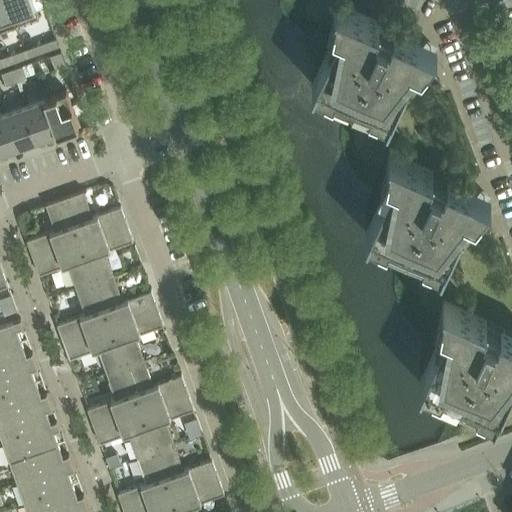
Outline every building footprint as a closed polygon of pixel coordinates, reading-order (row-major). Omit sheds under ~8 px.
[(0,0),(0,30),(16,25),(7,0),(0,0)] [(40,16),(33,0),(7,0),(16,25),(40,16)] [(411,83),(438,49),(336,1),(328,44),(331,46),(312,85),(388,121),(407,81),(411,83)] [(28,56),(59,44),(57,37),(25,48),(28,56)] [(5,64),(28,56),(25,48),(2,56),(5,64)] [(66,62),(61,50),(51,54),(55,66),(66,62)] [(27,76),(23,64),(12,68),(17,80),(27,76)] [(17,80),(12,68),(2,71),(6,84),(17,80)] [(79,123),(67,89),(46,96),(58,131),(79,123)] [(58,131),(46,96),(25,104),(38,138),(58,131)] [(38,138),(25,104),(5,111),(17,146),(38,138)] [(0,151),(17,146),(5,111),(0,112),(0,151)] [(464,232),(491,198),(433,171),(390,150),(380,192),(385,195),(366,235),(442,270),(461,230),(464,232)] [(81,238),(128,221),(121,204),(93,214),(84,189),(65,195),(81,238)] [(81,238),(65,195),(46,202),(56,228),(27,238),(33,255),(81,238)] [(115,274),(106,249),(134,238),(128,221),(81,238),(96,280),(115,274)] [(96,280),(81,238),(33,255),(40,272),(68,262),(77,287),(96,280)] [(0,286),(9,284),(2,266),(0,267),(0,286)] [(111,323),(158,306),(152,288),(123,298),(115,274),(96,280),(111,323)] [(111,323),(96,280),(77,287),(86,312),(58,322),(64,339),(111,323)] [(511,331),(444,300),(435,342),(439,344),(420,384),(496,419),(511,384),(511,331)] [(145,358),(136,333),(164,323),(158,306),(111,323),(126,365),(145,358)] [(0,349),(22,342),(18,329),(24,327),(21,318),(0,325),(0,349)] [(126,365),(111,323),(64,339),(70,357),(98,347),(107,371),(126,365)] [(0,372),(36,360),(33,352),(27,355),(22,342),(0,349),(0,372)] [(188,390),(182,372),(154,383),(145,358),(126,365),(141,407),(188,390)] [(0,395),(37,382),(32,369),(38,367),(36,360),(0,372),(0,395)] [(141,407),(126,365),(107,371),(116,396),(88,406),(94,424),(141,407)] [(0,418),(51,400),(48,393),(42,395),(37,382),(0,395),(0,418)] [(166,417),(194,407),(188,390),(141,407),(156,449),(175,442),(166,417)] [(0,432),(3,440),(58,420),(51,422),(47,410),(53,407),(51,400),(0,418),(0,432)] [(156,449),(141,407),(94,424),(100,441),(129,431),(138,456),(156,449)] [(59,443),(54,430),(60,428),(58,420),(3,440),(10,461),(59,443)] [(172,491),(219,474),(212,457),(184,467),(175,442),(156,449),(172,491)] [(72,461),(70,454),(64,456),(59,443),(10,461),(18,481),(72,461)] [(172,491),(156,449),(138,456),(146,481),(118,491),(125,508),(172,491)] [(73,484),(69,471),(75,468),(72,461),(18,481),(25,501),(73,484)] [(200,511),(197,502),(225,491),(219,474),(172,491),(179,511),(200,511)] [(59,511),(87,502),(85,495),(78,497),(73,484),(25,501),(28,511),(59,511)] [(179,511),(172,491),(125,508),(125,511),(179,511)] [(83,511),(90,509),(87,502),(59,511),(83,511)]
